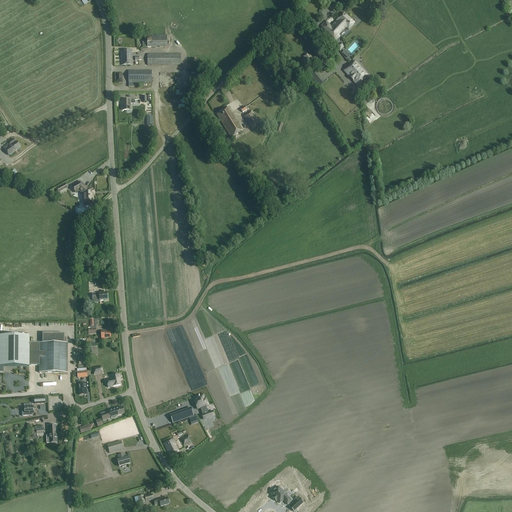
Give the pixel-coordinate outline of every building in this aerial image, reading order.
[(343,13),(331,26),(326,21),(321,27),(333,39),(334,39),(335,41),(339,37),(338,35),(346,28),(348,30),(354,23),(343,13)] [(147,48),(167,48),(167,35),(147,35),(147,48)] [(121,51),(121,60),(122,66),(132,65),(132,50),(121,51)] [(147,54),(147,60),(148,66),(181,65),(181,54),(147,54)] [(366,77),(366,78),(353,64),(354,63),(345,71),(346,71),(346,70),(358,84),(358,85),(366,77)] [(151,82),(151,72),(151,71),(128,71),(128,87),(137,87),(137,83),(151,82)] [(135,100),(122,101),(122,111),(131,111),(131,104),(135,104),(135,100)] [(229,108),(217,115),(231,137),(243,130),(229,108)] [(244,117),(253,130),(261,124),(252,112),(244,117)] [(21,147),(17,142),(10,147),(8,145),(3,148),(8,156),(21,147)] [(94,191),(93,191),(92,191),(92,190),(87,190),(87,189),(80,182),(72,187),(75,193),(79,191),(81,193),(84,193),(84,198),(83,198),(84,204),(93,204),(92,195),(94,195),(94,191)] [(100,301),(108,300),(107,293),(103,294),(103,293),(99,293),(99,294),(92,294),(92,299),(99,299),(100,301)] [(29,367),(29,337),(0,336),(0,372),(4,373),(4,366),(29,367)] [(59,373),(59,343),(39,343),(39,373),(59,373)] [(77,369),(77,371),(77,376),(78,378),(87,377),(86,368),(77,369)] [(107,380),(107,381),(105,381),(106,384),(107,383),(108,388),(120,385),(119,380),(120,379),(119,374),(111,376),(111,379),(107,380)] [(203,395),(194,398),(195,402),(195,403),(197,409),(200,408),(202,415),(203,420),(214,416),(213,411),(208,413),(206,406),(208,405),(206,398),(205,399),(203,395)] [(32,407),(32,404),(24,405),(24,408),(22,408),(22,416),(33,416),(33,413),(34,413),(33,407),(32,407)] [(122,407),(119,409),(118,408),(115,409),(115,410),(106,413),(105,412),(100,414),(103,421),(108,420),(108,421),(111,420),(112,419),(111,416),(116,414),(117,416),(125,414),(122,407)] [(170,416),(173,423),(193,416),(191,408),(177,413),(178,414),(170,416)] [(197,416),(189,418),(191,425),(199,422),(197,416)] [(57,425),(47,426),(48,436),(46,436),(46,444),(49,444),(57,443),(57,437),(58,437),(57,425)] [(34,432),(35,434),(43,433),(42,426),(35,427),(36,431),(34,432)] [(191,441),(188,435),(180,439),(183,445),(191,441)] [(178,451),(173,439),(163,443),(169,455),(178,451)] [(107,445),(109,453),(123,449),(121,441),(107,445)] [(117,460),(119,467),(122,466),(122,467),(126,466),(126,465),(130,464),(128,457),(125,458),(124,457),(125,457),(124,454),(118,456),(119,460),(117,460)] [(271,494),(273,497),(273,498),(276,501),(277,501),(279,504),(283,501),(287,505),(291,501),(287,496),(287,497),(278,487),(271,494)] [(297,501),(290,507),(294,511),(304,503),(298,496),(295,499),(297,501)] [(160,504),(160,507),(169,504),(167,498),(162,499),(162,498),(154,500),(155,506),(160,504)]
